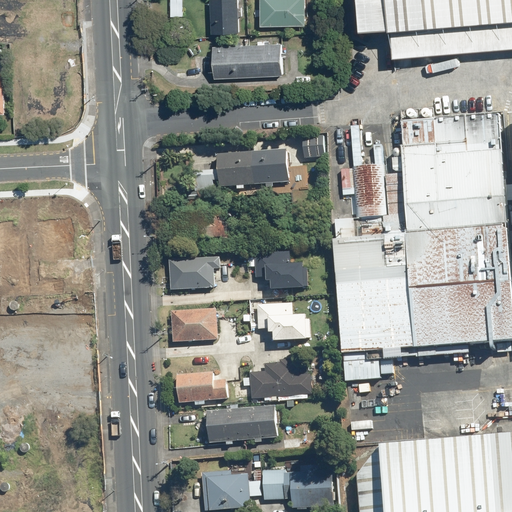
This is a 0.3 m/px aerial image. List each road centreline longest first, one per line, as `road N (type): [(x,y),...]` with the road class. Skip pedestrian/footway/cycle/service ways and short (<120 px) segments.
road 1 (secondary): [(139,511),(123,163)]
road 2 (secondary): [(123,163),(115,0)]
road 3 (residential): [(123,163),(0,169)]
